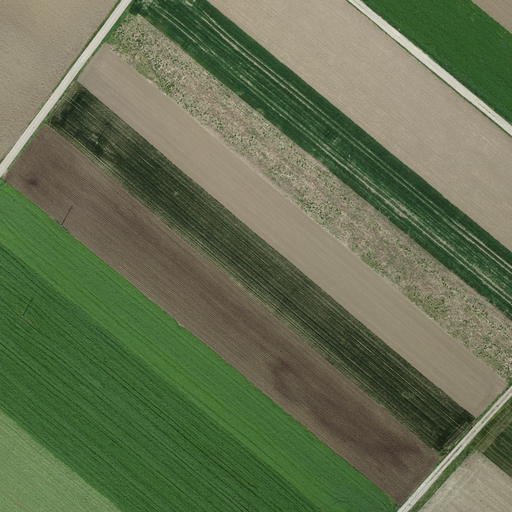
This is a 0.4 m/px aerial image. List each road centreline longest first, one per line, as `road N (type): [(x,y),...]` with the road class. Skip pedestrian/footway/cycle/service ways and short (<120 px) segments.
road 1 (track): [(123,0),(0,169)]
road 2 (track): [(353,0),(511,131)]
road 3 (track): [(511,389),(400,511)]
